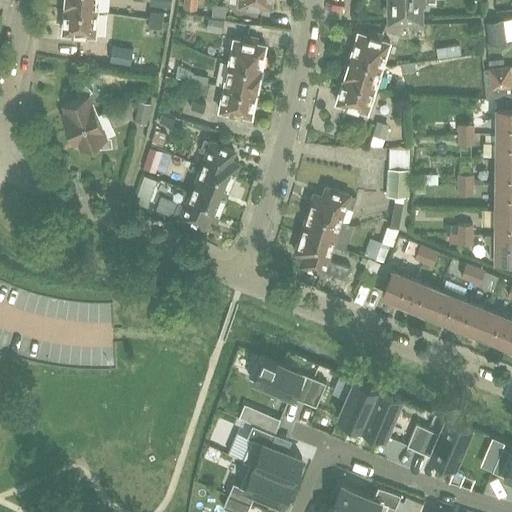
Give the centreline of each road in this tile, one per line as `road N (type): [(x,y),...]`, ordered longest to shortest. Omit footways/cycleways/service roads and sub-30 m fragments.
road 1 (residential): [(242,281),(283,155),(315,0)]
road 2 (residential): [(511,389),(242,281)]
road 3 (residential): [(242,281),(0,165)]
road 4 (residential): [(336,442),(511,509)]
road 5 (residential): [(0,133),(23,0)]
